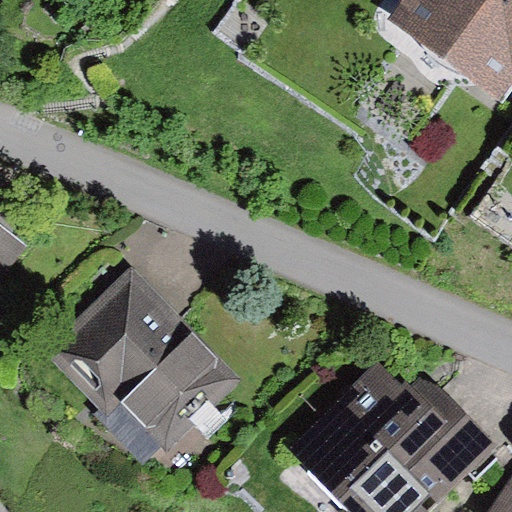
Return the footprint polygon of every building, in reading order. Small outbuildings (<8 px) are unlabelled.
[(511,0),(404,0),(393,17),(502,96),(511,82),(511,0)] [(0,280),(26,248),(1,228),(13,213),(0,202),(0,280)] [(132,269),(45,351),(100,409),(93,416),(142,468),(237,380),(132,269)] [(380,359),(291,444),(353,508),(348,511),(431,511),(429,509),(495,446),(425,373),(413,384),(406,377),(402,382),(380,359)] [(511,511),(511,480),(492,511),(511,511)] [(225,511),(212,501),(202,511),(225,511)]
